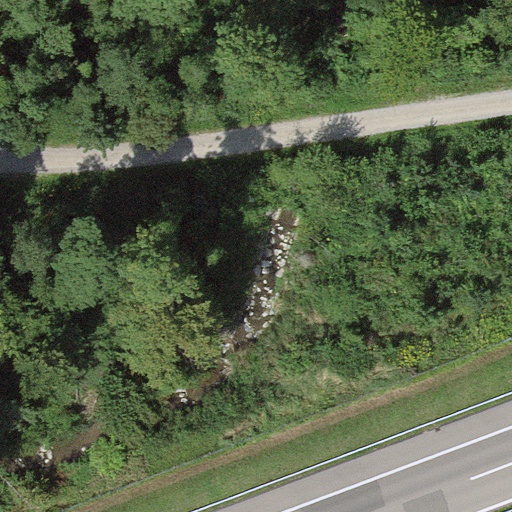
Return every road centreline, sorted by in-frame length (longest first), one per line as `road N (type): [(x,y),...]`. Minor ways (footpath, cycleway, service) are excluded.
road 1 (track): [(0,165),(511,103)]
road 2 (motorway): [(511,467),(391,511)]
